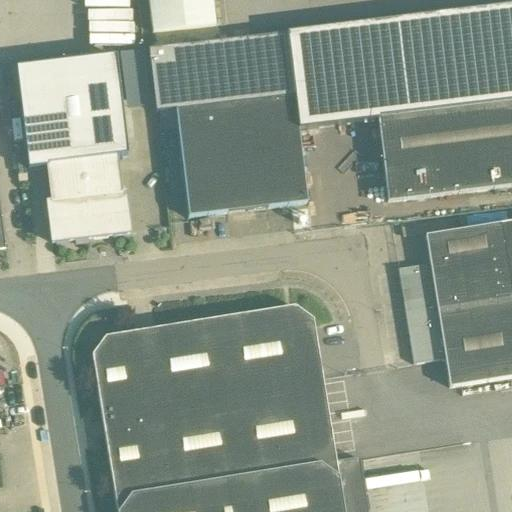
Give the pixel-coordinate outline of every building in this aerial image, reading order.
[(147,0),(152,35),(215,28),(211,0),(147,0)] [(511,11),(284,38),(291,98),(292,98),(296,132),(377,123),(376,120),(511,104),(511,11)] [(291,98),(284,38),(270,40),(151,54),(158,114),(173,112),(291,98)] [(291,98),(173,112),(186,219),(305,205),(292,98),(291,98)] [(108,100),(40,108),(51,205),(47,206),(51,245),(129,235),(124,196),(120,197),(108,100)] [(511,189),(511,104),(376,120),(377,123),(387,205),(511,189)] [(305,211),(295,213),(297,230),(307,229),(305,211)] [(429,266),(398,272),(413,367),(444,362),(448,390),(511,380),(511,224),(424,238),(429,266)] [(104,339),(91,358),(115,511),(363,511),(355,461),(335,464),(312,322),(294,309),(107,339),(104,339)]
